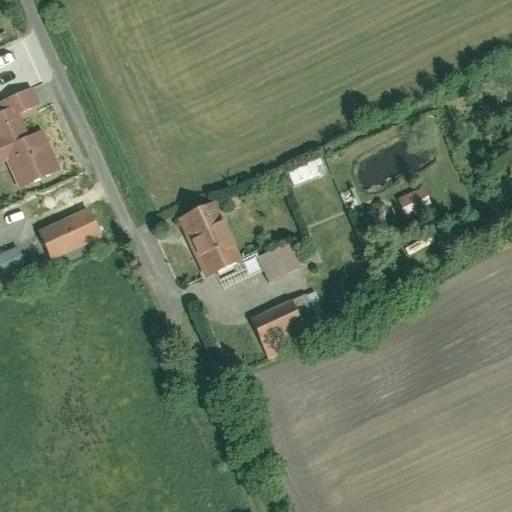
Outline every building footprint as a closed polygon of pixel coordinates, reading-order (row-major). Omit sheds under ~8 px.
[(27,89),(0,101),(0,161),(1,161),(15,192),(59,172),(38,127),(25,133),(17,115),(35,107),(27,89)] [(421,190),(397,202),(407,220),(430,208),(421,190)] [(209,205),(170,222),(196,278),(235,261),(209,205)] [(80,208),(30,233),(44,263),(95,238),(80,208)] [(286,244),(242,263),(246,273),(255,268),(262,283),(296,268),(286,244)] [(12,246),(0,252),(0,274),(21,265),(12,246)] [(283,301),(244,319),(258,348),(297,330),(283,301)]
